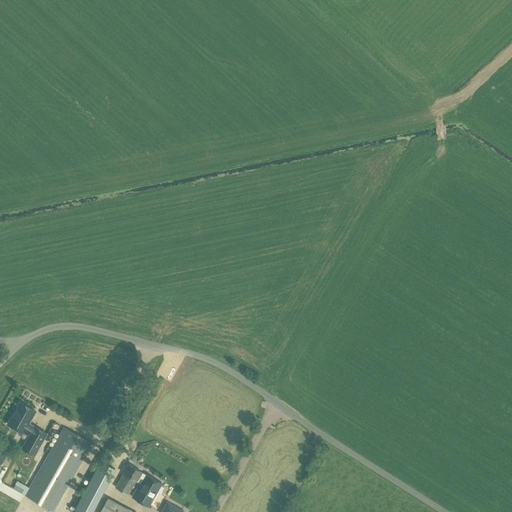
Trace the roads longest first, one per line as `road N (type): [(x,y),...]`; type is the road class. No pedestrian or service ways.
road 1 (unclassified): [(0,364),(53,329),(159,343),(221,368),(443,511)]
road 2 (unknown): [(276,404),(209,511)]
